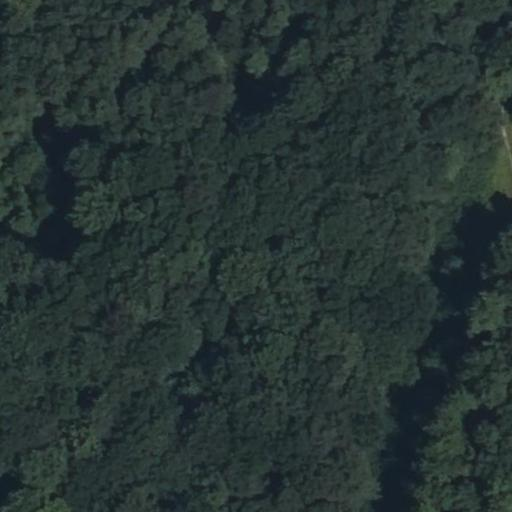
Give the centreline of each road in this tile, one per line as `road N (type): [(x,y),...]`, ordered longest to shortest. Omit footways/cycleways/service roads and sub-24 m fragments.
road 1 (track): [(428,511),(511,266)]
road 2 (track): [(511,122),(488,70),(486,0)]
